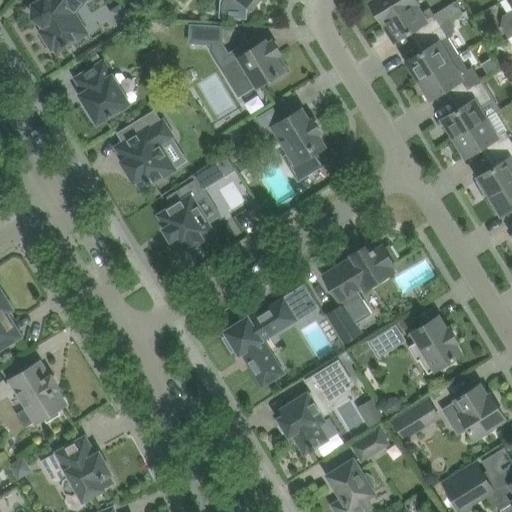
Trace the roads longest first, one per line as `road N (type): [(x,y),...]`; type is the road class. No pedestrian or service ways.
road 1 (residential): [(136,333),(406,169)]
road 2 (residential): [(511,338),(406,169)]
road 3 (residential): [(406,169),(323,30),(324,0)]
road 4 (tertiary): [(237,511),(192,409),(168,392)]
road 5 (tertiary): [(168,392),(170,419),(214,511)]
